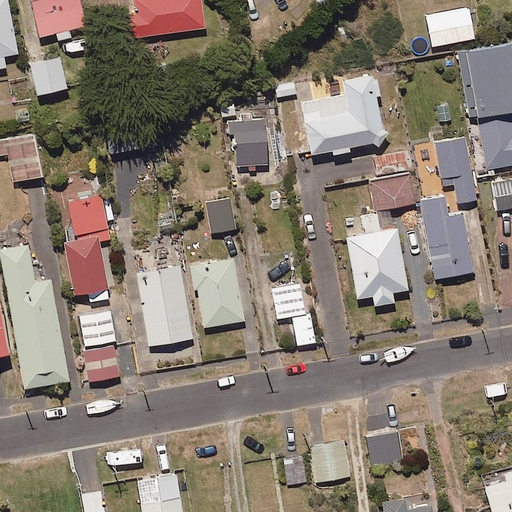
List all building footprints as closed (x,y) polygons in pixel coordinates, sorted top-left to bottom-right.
[(17,56),(5,0),(0,0),(0,70),(5,70),(3,59),(17,56)] [(29,0),(37,39),(56,36),(57,42),(70,40),(68,32),(84,29),(78,0),(29,0)] [(204,30),(200,0),(133,0),(136,15),(124,17),(127,41),(204,30)] [(474,40),(468,9),(425,17),(431,48),(474,40)] [(511,46),(458,56),(469,120),(478,118),(487,170),(511,165),(511,46)] [(66,91),(59,59),(30,65),(36,98),(66,91)] [(382,144),(372,78),(343,82),(345,97),(302,103),(310,155),(382,144)] [(100,109),(107,156),(164,148),(157,101),(100,109)] [(267,166),(264,122),(233,124),(236,168),(267,166)] [(41,179),(36,143),(11,146),(10,139),(0,140),(0,156),(9,155),(13,183),(41,179)] [(475,202),(464,140),(436,145),(443,187),(453,185),(457,205),(475,202)] [(511,209),(511,181),(493,184),(498,211),(511,209)] [(109,241),(102,198),(63,204),(69,242),(65,243),(73,297),(88,295),(90,303),(108,300),(99,243),(109,241)] [(448,219),(444,199),(421,203),(436,281),(473,274),(462,216),(448,219)] [(235,231),(230,201),(207,204),(212,234),(235,231)] [(379,234),(375,215),(362,218),(365,237),(346,240),(357,301),(372,298),(374,308),(393,305),(391,295),(407,292),(396,231),(379,234)] [(37,284),(30,246),(3,251),(27,389),(70,382),(52,281),(37,284)] [(243,322),(232,260),(191,268),(202,330),(243,322)] [(191,341),(180,269),(137,276),(149,348),(191,341)] [(305,316),(299,283),(271,289),(277,320),(291,318),(297,347),(314,344),(309,315),(305,316)] [(0,358),(12,356),(0,286),(0,358)] [(119,378),(113,348),(82,354),(87,384),(119,378)] [(403,462),(398,434),(368,439),(373,468),(403,462)] [(349,477),(343,441),(311,447),(317,483),(349,477)] [(305,483),(302,459),(284,462),(287,485),(305,483)] [(511,511),(511,460),(486,468),(491,487),(484,489),(490,511),(511,511)] [(181,511),(176,476),(157,479),(160,501),(141,504),(141,511),(181,511)] [(409,511),(405,511),(404,502),(383,505),(383,511),(431,511),(431,509),(409,511)]
